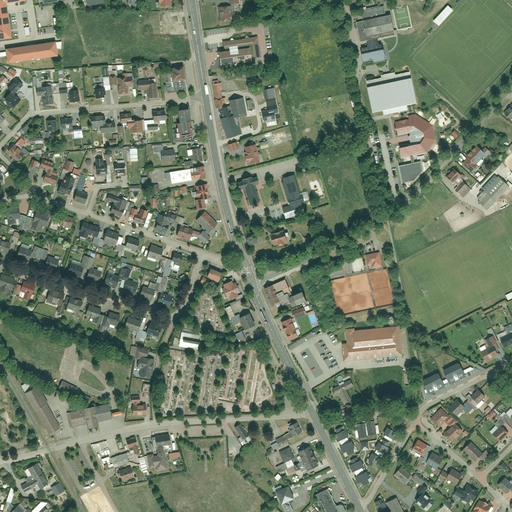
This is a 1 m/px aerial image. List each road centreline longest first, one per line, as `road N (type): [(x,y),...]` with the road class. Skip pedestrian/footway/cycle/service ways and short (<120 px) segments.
road 1 (residential): [(511,88),(387,216),(252,285)]
road 2 (residential): [(0,461),(154,425),(310,410)]
road 3 (residential): [(206,98),(32,115),(0,147)]
road 4 (residential): [(0,262),(173,320)]
road 5 (secondary): [(240,251),(206,98)]
road 6 (secondary): [(310,410),(252,285)]
